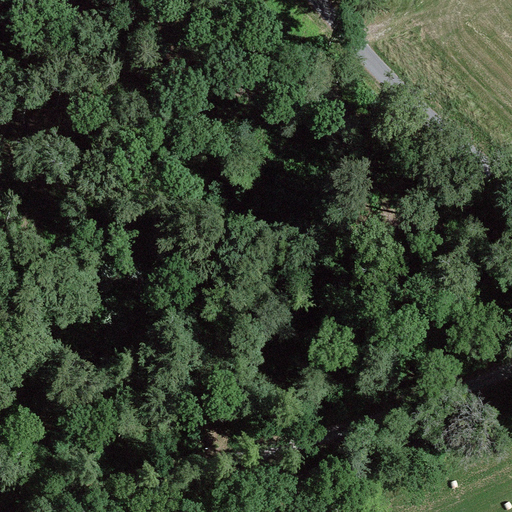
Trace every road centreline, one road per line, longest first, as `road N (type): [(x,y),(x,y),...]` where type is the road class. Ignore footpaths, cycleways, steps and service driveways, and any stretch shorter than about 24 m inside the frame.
road 1 (track): [(46,511),(110,480),(316,436),(511,363)]
road 2 (unclassified): [(321,0),(511,178)]
